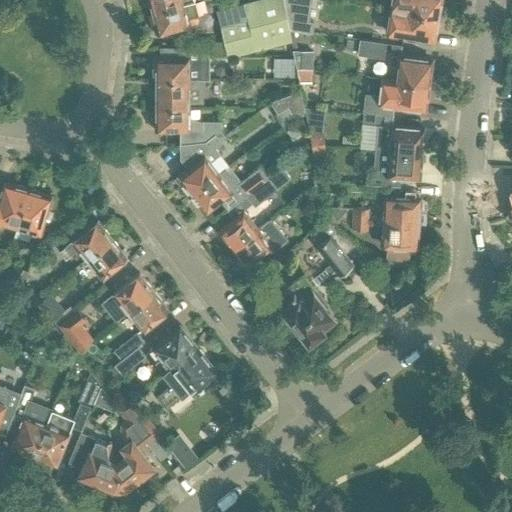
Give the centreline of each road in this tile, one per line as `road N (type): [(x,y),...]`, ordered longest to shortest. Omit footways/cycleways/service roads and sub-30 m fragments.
road 1 (residential): [(311,418),(86,133)]
road 2 (residential): [(479,295),(469,198),(490,0)]
road 3 (residential): [(479,295),(311,418)]
road 4 (residential): [(311,418),(198,511)]
road 5 (residential): [(86,133),(100,31),(92,0)]
